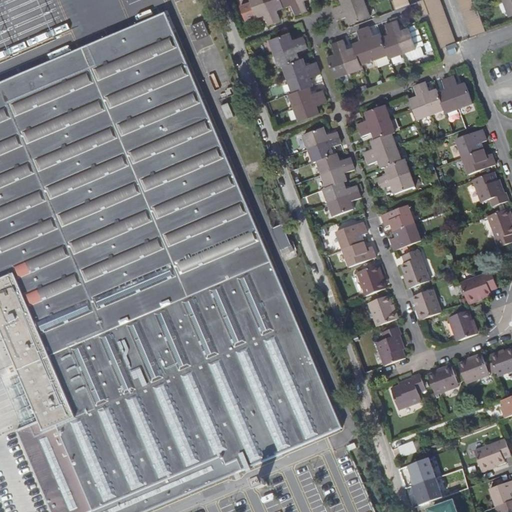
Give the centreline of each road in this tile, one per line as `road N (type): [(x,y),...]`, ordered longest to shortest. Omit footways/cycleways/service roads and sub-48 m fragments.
road 1 (residential): [(373,219),(420,352),(442,356),(511,324)]
road 2 (residential): [(511,168),(472,60),(481,42),(511,31)]
